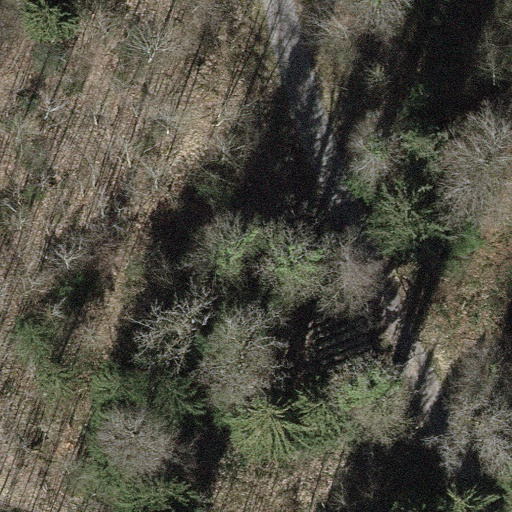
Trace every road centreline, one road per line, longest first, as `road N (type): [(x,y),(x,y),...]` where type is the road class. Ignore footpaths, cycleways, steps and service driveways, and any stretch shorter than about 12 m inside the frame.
road 1 (track): [(491,511),(280,0)]
road 2 (track): [(0,371),(174,511)]
